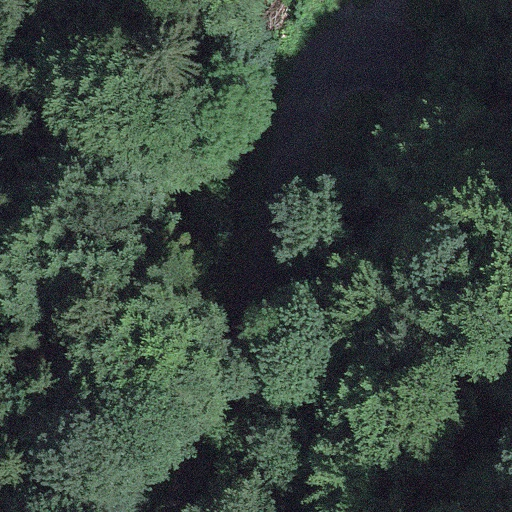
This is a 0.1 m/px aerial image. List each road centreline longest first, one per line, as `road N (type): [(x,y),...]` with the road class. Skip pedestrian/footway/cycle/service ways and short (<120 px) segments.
road 1 (track): [(398,0),(378,54),(404,66),(413,132),(350,327),(334,511)]
road 2 (unclassified): [(180,511),(312,110),(331,73),(353,56),(378,54)]
